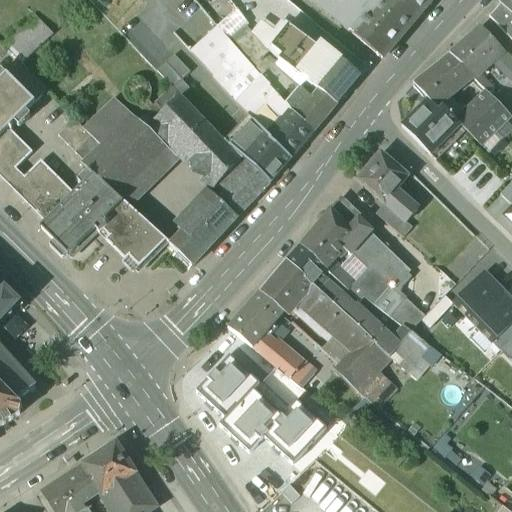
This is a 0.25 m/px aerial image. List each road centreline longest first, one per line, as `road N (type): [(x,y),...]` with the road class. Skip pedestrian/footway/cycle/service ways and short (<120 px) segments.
road 1 (secondary): [(127,379),(366,108)]
road 2 (residential): [(366,108),(511,252)]
road 3 (secondary): [(127,379),(0,232)]
road 4 (secondary): [(220,511),(127,379)]
road 5 (secondary): [(127,379),(0,470)]
road 6 (secondary): [(366,108),(467,0)]
road 7 (unknown): [(388,84),(291,0)]
